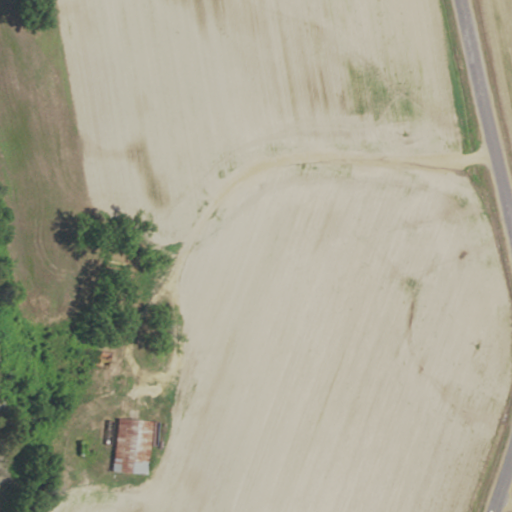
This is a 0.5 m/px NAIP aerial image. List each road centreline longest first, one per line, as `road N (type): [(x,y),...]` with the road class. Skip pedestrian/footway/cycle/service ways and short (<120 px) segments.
road 1 (tertiary): [(492,511),(511,455),(509,223),(451,130),(425,0)]
road 2 (track): [(458,142),(273,152),(215,167),(194,188),(179,223),(167,344)]
